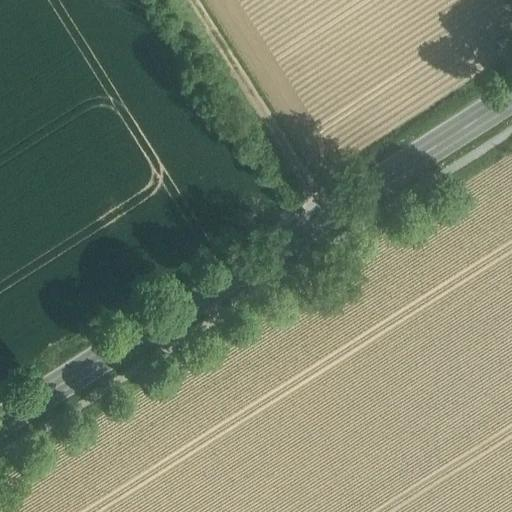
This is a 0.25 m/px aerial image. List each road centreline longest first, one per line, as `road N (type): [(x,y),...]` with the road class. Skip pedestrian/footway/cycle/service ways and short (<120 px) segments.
road 1 (primary): [(511,95),(0,416)]
road 2 (track): [(324,214),(196,0)]
